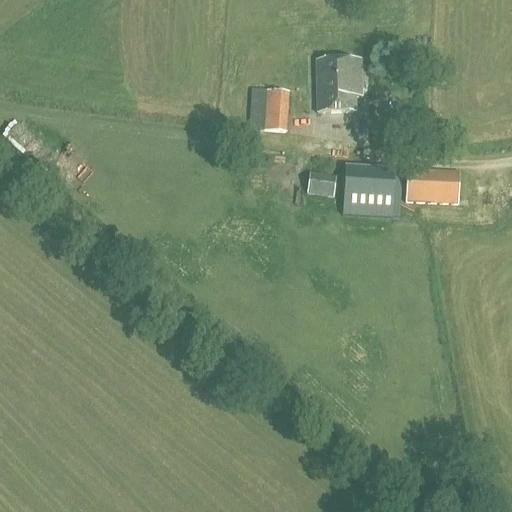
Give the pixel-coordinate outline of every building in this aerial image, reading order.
[(355,100),(361,100),(360,62),(316,63),(317,115),(355,115),(355,100)] [(289,95),(267,93),(252,92),(249,131),(264,133),(264,134),(287,136),(289,95)] [(343,144),(377,145),(377,132),(343,132),(343,144)] [(343,217),(391,220),(394,173),(346,170),(343,217)] [(458,207),(459,175),(407,172),(405,205),(458,207)]
